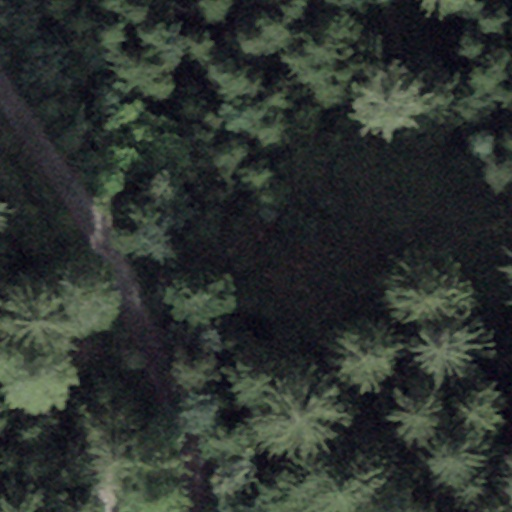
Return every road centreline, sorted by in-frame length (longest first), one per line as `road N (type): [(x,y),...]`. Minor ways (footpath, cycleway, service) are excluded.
road 1 (track): [(0,82),(147,306),(196,459),(200,511)]
road 2 (track): [(107,511),(24,398),(0,380)]
